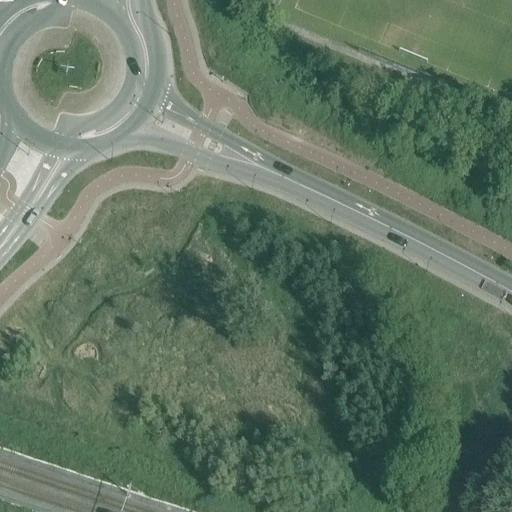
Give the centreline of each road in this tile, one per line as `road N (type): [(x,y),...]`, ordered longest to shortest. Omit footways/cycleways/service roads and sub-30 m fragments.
road 1 (unclassified): [(257,167),(511,294)]
road 2 (unclassified): [(123,138),(257,167)]
road 3 (secondary): [(0,248),(23,232),(83,151)]
road 4 (unclassified): [(257,167),(155,99)]
